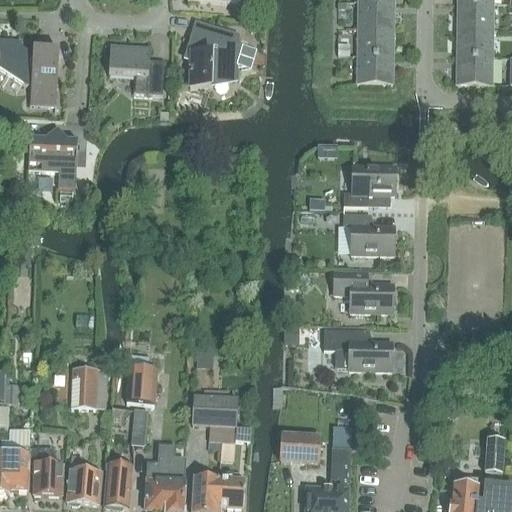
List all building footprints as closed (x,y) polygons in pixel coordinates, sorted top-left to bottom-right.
[(182,0),(182,1),(187,1),(187,5),(237,9),(241,6),(241,0),(182,0)] [(358,5),(358,32),(393,33),(393,6),(358,5)] [(457,7),(457,34),(492,34),(493,7),(457,7)] [(250,70),(255,53),(237,47),(237,39),(196,26),(191,42),(195,43),(192,57),(190,92),(210,93),(211,83),(236,84),(237,74),(250,70)] [(358,32),(357,60),(393,60),(393,33),(358,32)] [(457,34),(457,61),(492,62),(492,34),(457,34)] [(30,89),(30,106),(56,108),(59,55),(38,54),(38,57),(32,56),(21,49),(21,45),(0,43),(0,71),(26,89),(30,89)] [(133,97),(162,99),(164,65),(149,65),(150,53),(110,51),(108,79),(134,80),(133,97)] [(393,60),(357,60),(357,87),(392,88),(393,60)] [(492,62),(457,61),(456,89),(492,89),(492,62)] [(58,192),(75,193),(77,145),(61,144),(62,139),(61,139),(61,138),(61,137),(60,136),(59,135),(57,134),(56,134),(54,135),(53,136),(52,136),(52,137),(52,138),(51,139),(51,143),(29,142),(28,166),(41,167),(43,171),(46,174),(50,176),(59,177),(58,192)] [(394,199),(395,171),(352,171),(352,198),(344,198),(343,211),(368,211),(368,199),(394,199)] [(293,226),(330,228),(331,213),(294,212),(293,226)] [(343,231),(351,231),(351,259),(393,260),(394,232),(368,231),(368,219),(343,219),(343,231)] [(367,277),(332,276),(332,300),(350,301),(350,317),(392,318),(393,290),(366,289),(367,277)] [(349,373),(349,375),(391,376),(392,347),(365,347),(366,335),(324,334),(323,355),(335,355),(335,370),(337,373),(349,373)] [(128,372),(126,407),(154,409),(157,373),(149,373),(150,361),(130,359),(129,372),(128,372)] [(71,413),(95,414),(97,374),(73,373),(71,413)] [(19,389),(4,389),(3,405),(18,406),(19,389)] [(238,404),(193,401),(192,430),(209,431),(208,445),(233,447),(234,432),(236,432),(238,404)] [(131,449),(144,450),(147,416),(134,415),(131,449)] [(333,430),(333,446),(352,446),(352,430),(333,430)] [(280,466),(318,467),(319,441),(281,440),(280,466)] [(484,477),(502,478),(504,445),(487,443),(484,477)] [(0,500),(2,500),(4,499),(9,499),(9,494),(28,495),(29,452),(0,451),(0,500)] [(144,511),(183,511),(185,487),(183,487),(185,465),(174,464),(174,452),(159,452),(158,470),(148,470),(147,476),(144,511)] [(53,469),(53,454),(39,454),(39,468),(34,468),(33,500),(62,501),(63,469),(53,469)] [(304,511),(347,511),(350,454),(332,454),(330,492),(306,491),(304,511)] [(67,507),(70,507),(71,510),(77,510),(79,508),(83,508),(83,509),(90,510),(90,509),(98,510),(101,477),(81,475),(83,461),(71,460),(67,507)] [(110,511),(123,511),(129,511),(133,470),(107,468),(104,509),(103,509),(103,510),(110,511)] [(226,484),(218,484),(217,511),(242,511),(244,486),(232,485),(233,477),(226,477),(226,484)] [(217,511),(218,484),(194,482),(191,511),(217,511)] [(476,511),(477,510),(483,511),(485,491),(485,484),(465,482),(465,491),(452,490),(451,506),(446,506),(445,511),(476,511)] [(511,493),(485,491),(483,511),(477,510),(476,511),(510,511),(511,498),(511,493)]
